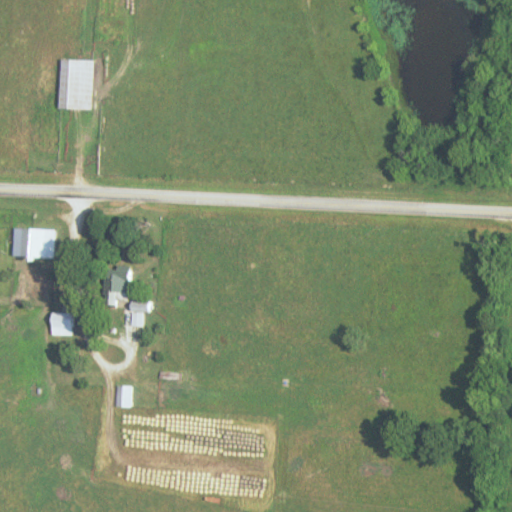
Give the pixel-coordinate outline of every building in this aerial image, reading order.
[(63,108),(95,109),(96,59),(64,58),(63,108)] [(14,257),(55,257),(55,228),(14,227),(14,257)] [(107,276),(107,298),(120,298),(120,293),(132,293),(132,265),(112,265),(112,276),(107,276)] [(144,324),(144,311),(152,311),(152,301),(134,301),(134,324),(144,324)] [(74,335),(74,311),(53,311),(53,335),(74,335)] [(131,407),(131,385),(118,385),(118,407),(131,407)]
